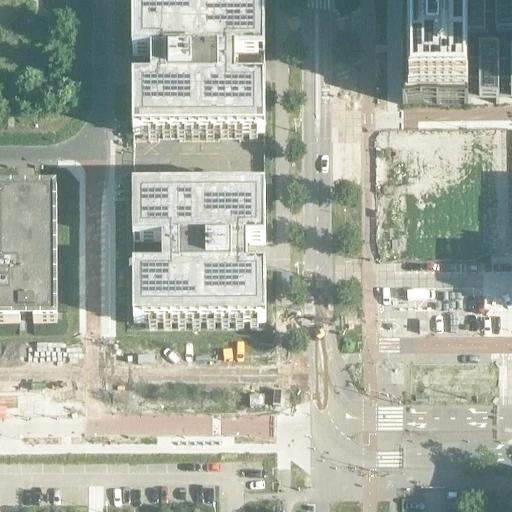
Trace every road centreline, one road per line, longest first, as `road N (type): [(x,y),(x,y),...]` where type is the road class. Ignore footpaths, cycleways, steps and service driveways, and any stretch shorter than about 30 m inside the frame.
road 1 (tertiary): [(332,427),(320,380),(317,0)]
road 2 (unclassified): [(93,427),(96,151)]
road 3 (unclassified): [(317,429),(93,427)]
road 4 (tertiary): [(332,427),(367,434),(511,432)]
road 5 (unclassified): [(96,151),(97,0)]
